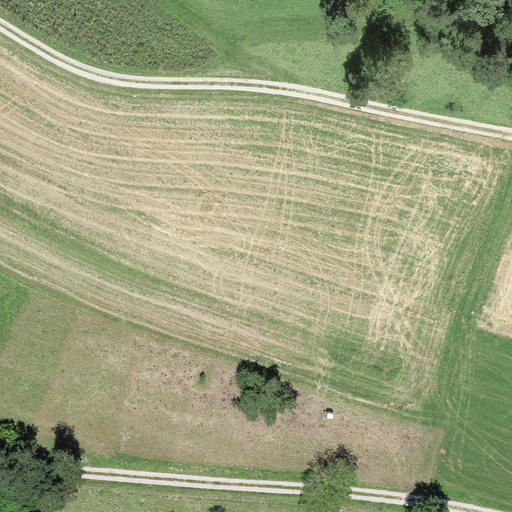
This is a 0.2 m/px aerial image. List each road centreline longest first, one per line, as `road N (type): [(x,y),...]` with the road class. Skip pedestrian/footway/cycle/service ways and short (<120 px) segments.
road 1 (track): [(511,140),(364,104),(217,81),(74,86),(0,35)]
road 2 (track): [(0,463),(351,493),(458,511)]
road 3 (track): [(511,2),(238,39),(278,91)]
